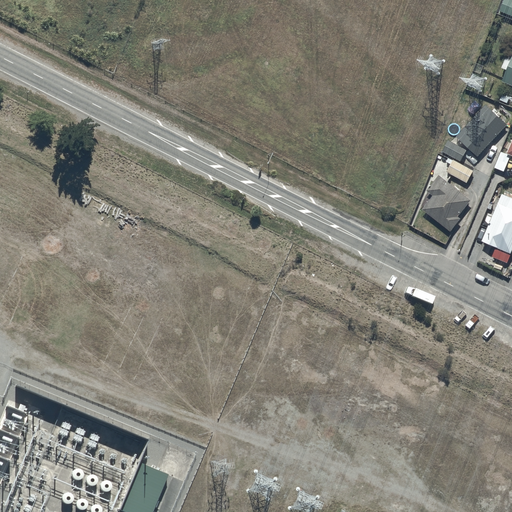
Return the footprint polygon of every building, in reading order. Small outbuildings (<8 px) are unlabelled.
[(511,0),(504,0),(500,12),(511,16),(511,0)] [(507,55),(502,66),(508,68),(503,79),(511,83),(511,56),(511,58),(507,55)] [(486,103),(457,135),(478,155),(507,123),(486,103)] [(449,139),(443,150),(454,157),(447,170),(467,181),(474,170),(460,161),(467,149),(449,139)] [(502,151),(495,166),(504,170),(511,155),(502,151)] [(433,194),(423,207),(451,229),(461,216),(458,214),(471,198),(440,173),(427,189),(433,194)] [(511,195),(503,192),(483,238),(511,251),(511,250),(511,195)] [(141,460),(119,507),(130,511),(150,511),(168,473),(141,460)]
